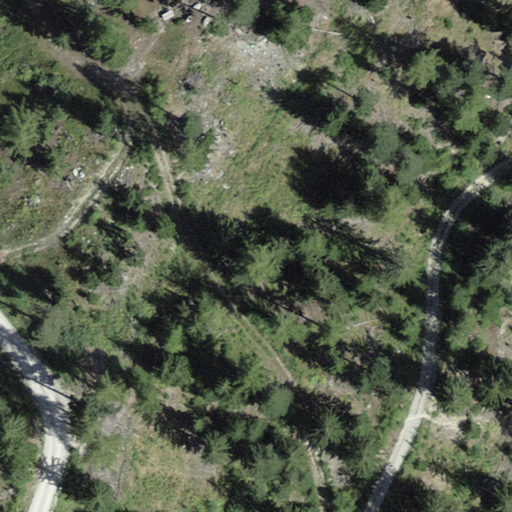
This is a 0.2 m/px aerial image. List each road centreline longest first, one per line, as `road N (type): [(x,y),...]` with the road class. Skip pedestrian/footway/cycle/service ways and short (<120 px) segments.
road 1 (track): [(511,159),(461,197),(442,227),(432,377),(370,511)]
road 2 (track): [(0,337),(41,383),(59,418),(64,463),(44,511)]
